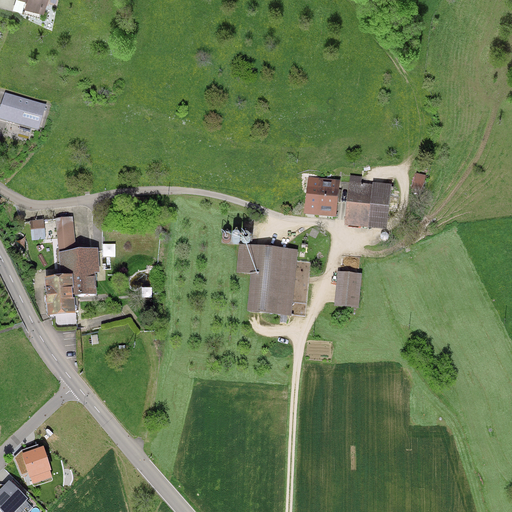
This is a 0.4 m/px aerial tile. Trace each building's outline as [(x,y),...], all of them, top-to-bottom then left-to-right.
[(49,0),(24,0),(27,1),(25,8),(45,15),(49,0)] [(48,107),(5,95),(5,97),(0,95),(0,124),(39,136),(48,107)] [(426,176),(416,174),(413,190),(423,192),(426,176)] [(343,182),(321,180),(316,219),(338,222),(343,182)] [(393,188),(351,184),(346,229),(389,233),(393,188)] [(56,218),(59,251),(76,250),(73,216),(56,218)] [(43,219),(31,220),(32,241),(45,240),(43,219)] [(116,244),(104,244),(103,257),(115,257),(116,244)] [(299,253),(238,247),(235,276),(253,278),(249,315),(292,319),(299,253)] [(76,250),(59,251),(61,274),(45,275),(47,315),(75,313),(74,295),(97,293),(96,272),(100,272),(98,248),(76,250)] [(362,272),(337,271),(335,306),(359,308),(362,272)] [(51,469),(43,447),(23,454),(31,476),(51,469)] [(13,511),(27,498),(9,481),(0,491),(0,508),(3,511),(13,511)]
